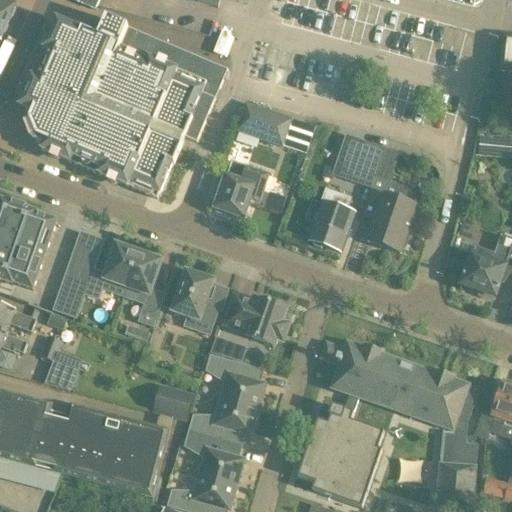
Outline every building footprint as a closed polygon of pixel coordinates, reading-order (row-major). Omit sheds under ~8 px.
[(0,0),(0,42),(0,43),(16,8),(0,0)] [(66,0),(70,1),(74,3),(95,12),(99,0),(66,0)] [(56,21),(30,82),(19,109),(29,113),(26,120),(36,144),(43,147),(41,153),(157,202),(183,140),(197,145),(228,72),(107,21),(105,26),(99,24),(87,29),(85,34),(56,21)] [(511,74),(511,38),(503,38),(500,73),(511,74)] [(245,105),(235,135),(283,151),(293,122),(245,105)] [(362,144),(345,138),(332,178),(350,184),(362,144)] [(475,158),(511,158),(511,140),(475,140),(475,158)] [(350,184),(371,191),(385,152),(362,144),(356,164),(350,184)] [(390,185),(400,157),(385,152),(371,191),(384,195),(367,244),(400,255),(417,208),(404,204),(409,191),(390,185)] [(227,179),(216,210),(218,211),(217,214),(229,218),(230,215),(244,220),(250,200),(254,202),(258,190),(264,192),(269,177),(232,164),(227,179)] [(346,214),(350,202),(327,193),(322,207),(312,203),(305,223),(315,227),(310,243),(313,244),(314,248),(321,250),(324,248),(341,254),(354,217),(346,214)] [(0,284),(1,283),(13,288),(13,286),(33,293),(57,224),(37,217),(38,216),(26,212),(26,211),(13,206),(12,207),(1,203),(0,204),(0,284)] [(85,297),(94,273),(93,273),(103,243),(81,235),(54,313),(76,321),(85,297)] [(495,299),(511,250),(511,241),(501,238),(494,256),(475,250),(462,287),(481,294),(480,298),(492,302),(493,298),(495,299)] [(94,273),(85,297),(99,302),(102,292),(124,300),(128,290),(139,256),(131,253),(132,250),(117,245),(106,277),(94,273)] [(139,256),(128,290),(139,294),(136,304),(145,307),(141,317),(156,322),(164,297),(151,293),(162,261),(148,256),(147,259),(139,256)] [(218,313),(205,308),(214,281),(199,276),(198,279),(186,275),(172,314),(188,320),(184,329),(210,338),(218,313)] [(266,300),(264,304),(262,303),(260,307),(235,299),(225,328),(250,337),(249,339),(274,348),(276,341),(283,343),(289,326),(282,324),(286,312),(280,309),(281,305),(266,300)] [(0,335),(7,337),(10,328),(31,336),(36,323),(0,309),(0,335)] [(146,343),(150,329),(130,323),(126,337),(146,343)] [(0,354),(1,351),(14,356),(14,353),(23,357),(27,346),(6,338),(7,337),(0,335),(0,354)] [(43,348),(60,353),(63,344),(47,338),(43,348)] [(223,361),(223,359),(229,345),(216,340),(210,356),(223,361)] [(452,433),(453,435),(442,434),(440,466),(439,466),(436,511),(444,511),(473,511),(478,448),(466,447),(468,427),(479,394),(468,390),(468,389),(453,384),(453,382),(436,376),(435,378),(380,359),(381,357),(365,351),(364,353),(348,347),(347,351),(326,344),(319,362),(340,370),(333,391),(350,397),(345,412),(333,408),(329,418),(331,419),(328,426),(318,422),(298,480),(315,486),(312,493),(362,511),(382,453),(378,452),(384,435),(351,424),(359,400),(452,433)] [(60,353),(43,348),(39,359),(56,365),(60,353)] [(222,403),(258,413),(265,388),(260,386),(263,374),(211,359),(206,374),(226,386),(222,403)] [(511,384),(508,383),(506,387),(504,386),(493,418),(496,419),(506,422),(500,438),(511,442),(511,441),(511,384)] [(160,417),(157,430),(72,408),(68,419),(51,415),(52,408),(0,393),(0,460),(151,500),(172,420),(187,424),(194,396),(160,387),(153,415),(160,417)] [(194,419),(190,434),(242,448),(246,436),(251,438),(258,413),(222,403),(217,420),(194,419)] [(493,418),(482,414),(474,438),(485,442),(487,443),(488,443),(490,435),(496,419),(493,418)] [(242,448),(190,434),(185,450),(205,461),(200,478),(237,488),(244,463),(238,462),(242,448)] [(511,468),(503,502),(511,504),(511,468)] [(229,511),(237,488),(200,478),(196,495),(173,494),(168,510),(177,511),(224,511),(229,511)]
